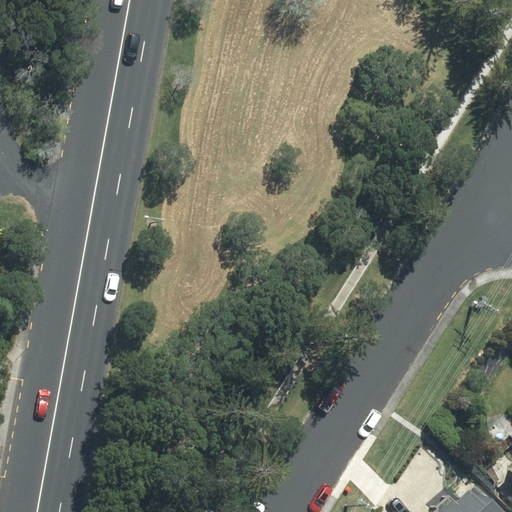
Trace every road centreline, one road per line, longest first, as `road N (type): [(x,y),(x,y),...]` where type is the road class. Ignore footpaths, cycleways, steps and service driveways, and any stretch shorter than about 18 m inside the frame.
road 1 (primary): [(130,5),(37,511)]
road 2 (unclassified): [(482,200),(285,511)]
